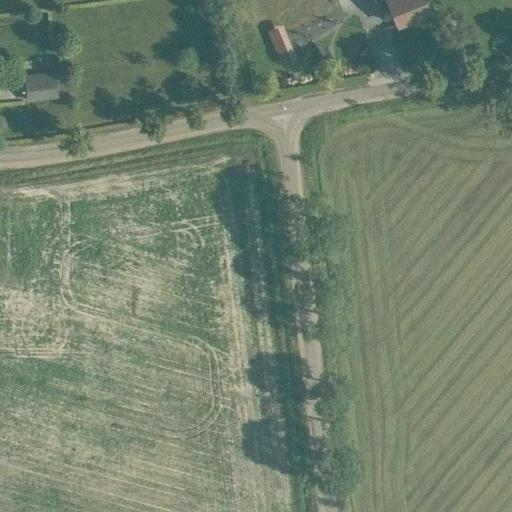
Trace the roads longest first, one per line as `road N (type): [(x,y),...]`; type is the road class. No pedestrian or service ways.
road 1 (unclassified): [(332,511),(281,109)]
road 2 (unclassified): [(281,109),(0,156)]
road 3 (unclassified): [(281,109),(511,66)]
